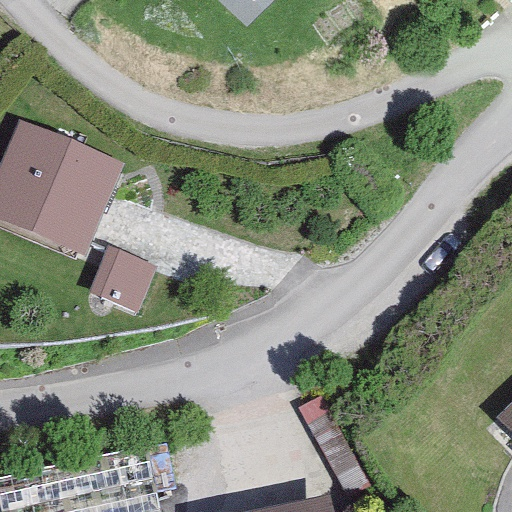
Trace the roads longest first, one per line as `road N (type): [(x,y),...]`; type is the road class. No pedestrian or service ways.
road 1 (residential): [(511,119),(383,263),(300,332),(172,381),(0,408)]
road 2 (residential): [(511,60),(478,60),(374,113),(260,131),(147,105),(18,0)]
